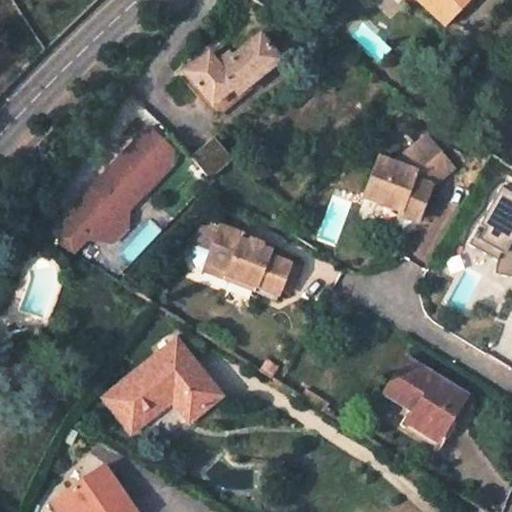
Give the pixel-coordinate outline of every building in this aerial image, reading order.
[(421,0),(449,26),(474,0),(421,0)] [(259,35),(228,58),(221,48),(209,58),(206,54),(184,71),(209,103),(231,85),(235,91),(277,58),(259,35)] [(171,149),(148,126),(83,194),(83,199),(75,207),(70,206),(59,218),(45,205),(28,227),(70,253),(84,238),(95,239),(125,209),(170,163),(171,149)] [(418,150),(433,138),(428,133),(414,146),(418,150)] [(213,136),(189,156),(208,178),(232,159),(213,136)] [(420,190),(425,179),(431,181),(456,164),(433,138),(418,150),(414,146),(398,160),(381,154),(366,195),(401,206),(399,211),(417,217),(425,193),(420,190)] [(511,186),(501,181),(468,238),(496,255),(494,268),(511,271),(511,186)] [(83,199),(83,194),(70,206),(75,207),(83,199)] [(125,209),(95,239),(109,240),(126,222),(125,209)] [(216,215),(212,225),(203,221),(195,238),(208,245),(205,255),(225,264),(223,270),(254,284),(251,289),(275,300),(281,288),(288,292),(300,266),(271,253),(259,246),(263,237),(254,233),(249,243),(239,238),(243,228),(216,215)] [(249,243),(254,233),(243,228),(239,238),(249,243)] [(275,243),(263,237),(259,246),(271,253),(275,243)] [(208,245),(195,238),(193,244),(192,252),(194,263),(201,266),(205,255),(208,245)] [(225,264),(205,255),(201,266),(251,289),(254,284),(223,270),(225,264)] [(511,358),(511,316),(508,316),(497,353),(511,358)] [(182,342),(115,393),(110,396),(136,431),(176,400),(192,420),(223,396),(182,342)] [(255,369),(267,376),(275,365),(263,358),(255,369)] [(462,398),(403,362),(382,397),(406,412),(402,417),(442,442),(453,422),(449,420),(462,398)] [(442,442),(402,417),(397,426),(436,451),(442,442)] [(134,511),(135,511),(106,467),(54,501),(60,511),(134,511)]
